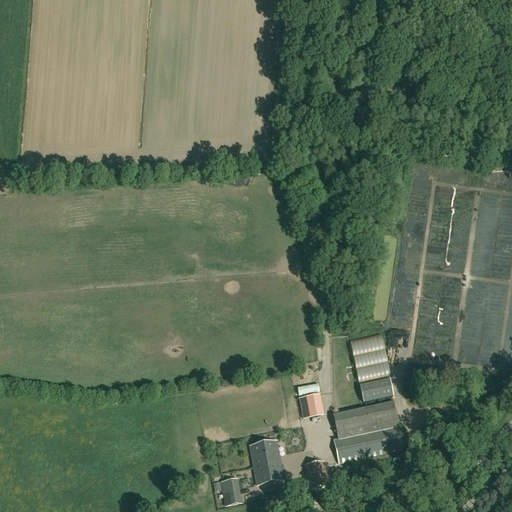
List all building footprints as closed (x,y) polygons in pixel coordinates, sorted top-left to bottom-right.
[(356,359),(358,372),(360,383),(391,378),(386,340),(354,345),(356,359)] [(389,381),(359,387),(363,404),(393,398),(389,381)] [(322,417),(318,396),(298,400),(302,421),(322,417)] [(337,440),(398,427),(393,403),(332,416),(337,440)] [(398,427),(337,440),(333,441),(338,464),(404,450),(399,426),(398,427)] [(257,487),(283,482),(276,442),(250,447),(257,487)] [(325,468),(326,468),(324,463),(300,468),(303,483),(306,482),(308,491),(329,487),(325,468)] [(241,506),(236,481),(220,484),(224,509),(241,506)]
